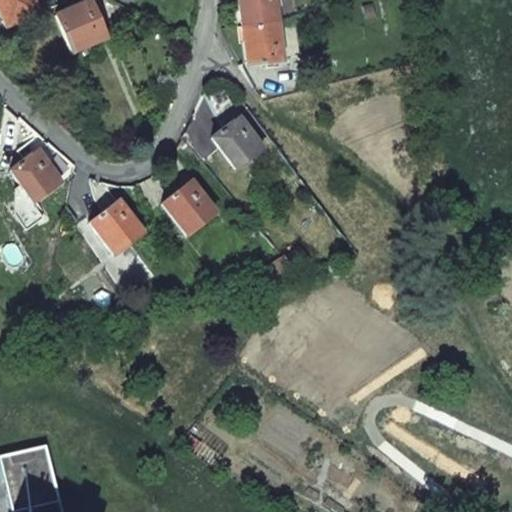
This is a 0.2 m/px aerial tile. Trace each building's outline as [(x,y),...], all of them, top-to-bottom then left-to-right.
[(35,13),(29,0),(0,0),(0,22),(2,27),(35,13)] [(274,23),(270,0),(233,0),(238,28),(274,23)] [(104,40),(86,1),(52,16),(69,54),(104,40)] [(278,63),(274,23),(238,28),(242,67),(278,63)] [(260,149),(235,118),(208,139),(231,170),(260,149)] [(193,154),(181,140),(175,151),(186,163),(193,154)] [(57,184),(35,153),(8,172),(29,203),(57,184)] [(211,214),(187,184),(158,206),(183,236),(211,214)] [(138,233),(115,202),(86,224),(110,256),(138,233)] [(303,262),(294,251),(283,260),(292,272),(303,262)] [(283,260),(280,258),(262,270),(270,281),(292,272),(283,260)] [(137,315),(126,297),(113,305),(122,319),(137,315)] [(0,511),(59,511),(44,446),(0,456),(0,511)]
